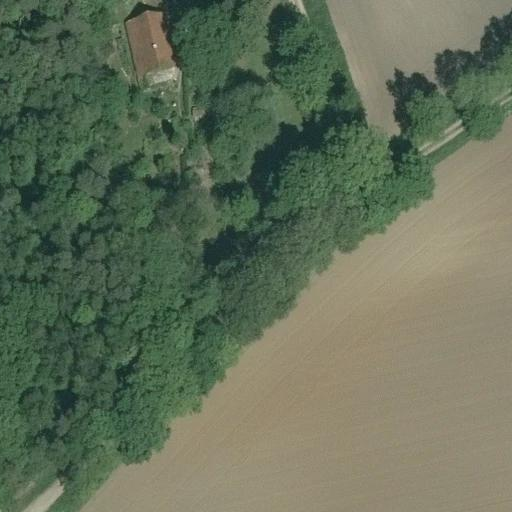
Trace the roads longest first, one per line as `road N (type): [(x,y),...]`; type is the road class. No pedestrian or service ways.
road 1 (track): [(353,196),(41,511)]
road 2 (track): [(353,196),(287,0)]
road 3 (track): [(511,69),(353,196)]
